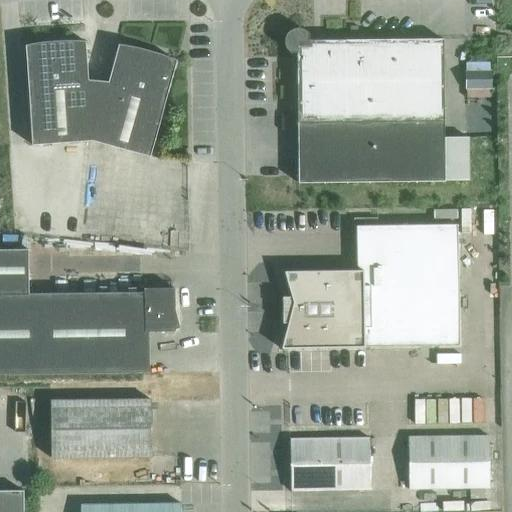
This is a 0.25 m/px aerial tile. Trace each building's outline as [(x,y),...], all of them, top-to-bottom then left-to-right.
[(443,138),(443,39),(309,41),(309,35),(307,33),(305,31),(303,30),(301,29),(299,29),(296,29),(292,30),(290,31),(287,33),(285,36),(284,39),(284,43),(285,46),(286,49),(288,51),(291,53),(296,53),(298,184),(444,182),(444,181),(468,181),(467,137),(443,138)] [(95,101),(97,82),(87,81),(85,42),(84,42),(81,48),(29,52),(26,46),(25,46),(31,145),(71,143),(68,102),(95,101)] [(149,157),(176,61),(175,61),(170,65),(120,52),(119,45),(118,45),(107,83),(97,82),(95,101),(68,102),(71,143),(91,141),(149,157)] [(492,70),(466,70),(466,88),(492,87),(492,70)] [(457,225),(454,225),(454,210),(394,210),(394,226),(356,226),(356,271),(284,272),(292,303),(281,349),(459,346),(457,225)] [(179,330),(174,311),(174,290),(143,290),(143,292),(28,294),(28,250),(0,249),(0,374),(148,373),(148,332),(166,331),(179,330)] [(151,457),(151,400),(50,401),(51,458),(151,457)] [(408,437),(409,489),(489,489),(488,436),(408,437)] [(370,490),(369,438),(289,439),(290,491),(370,490)] [(0,511),(24,511),(25,491),(0,490),(0,511)]
